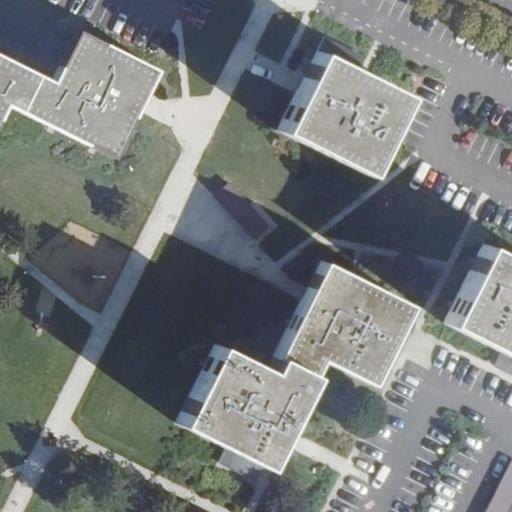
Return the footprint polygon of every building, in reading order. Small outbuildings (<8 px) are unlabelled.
[(51,82),(0,56),(0,114),(5,105),(111,158),(154,72),(76,32),(51,82)] [(322,38),(276,132),(362,175),(401,97),(353,72),(360,57),(322,38)] [(511,261),(481,246),(442,324),(498,352),(492,366),(511,376),(511,261)] [(404,304),(319,262),(266,370),(215,345),(177,422),(226,447),(219,462),(256,480),(317,358),(366,383),(404,304)] [(497,486),(511,492),(511,461),(510,461),(497,486)] [(484,511),(505,511),(511,499),(511,492),(497,486),(484,511)]
